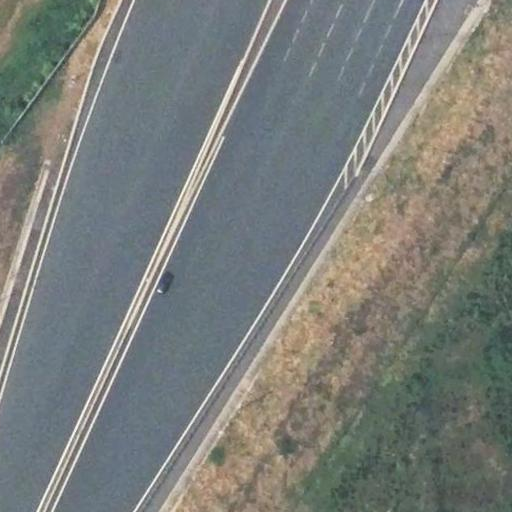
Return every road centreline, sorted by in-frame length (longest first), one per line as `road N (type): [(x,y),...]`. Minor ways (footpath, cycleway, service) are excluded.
road 1 (motorway): [(97,511),(358,0)]
road 2 (motorway): [(196,0),(0,510)]
